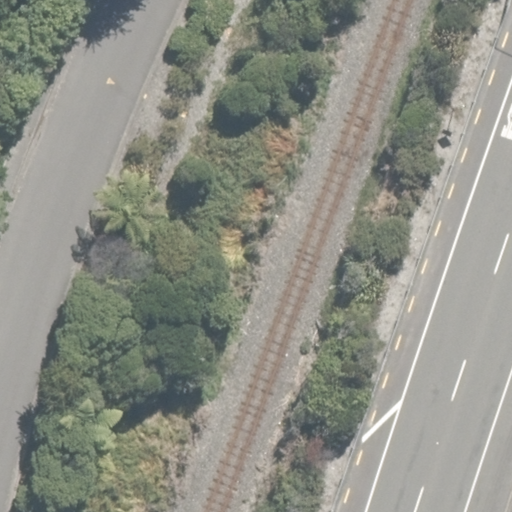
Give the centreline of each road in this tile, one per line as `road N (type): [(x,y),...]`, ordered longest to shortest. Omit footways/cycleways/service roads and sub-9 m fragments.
road 1 (residential): [(142,0),(94,97),(22,287),(0,370)]
road 2 (primary): [(424,511),(511,266)]
